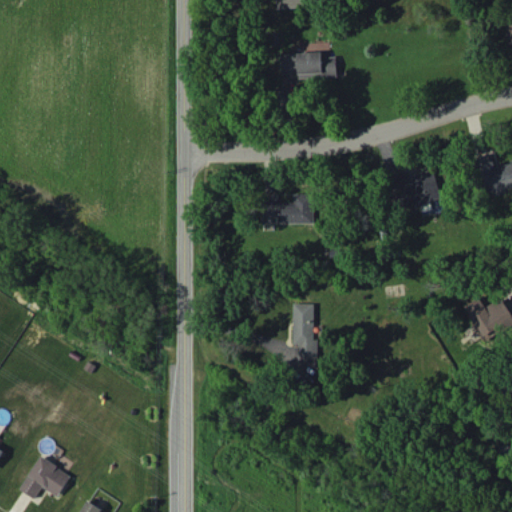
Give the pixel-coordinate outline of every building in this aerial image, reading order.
[(282,53),(283,75),(337,73),(337,56),(323,56),(322,51),(282,53)] [(511,162),(496,166),(493,154),(477,158),(486,197),(511,190),(511,162)] [(435,168),(410,175),(408,169),(389,174),(399,210),(443,198),(435,168)] [(315,222),(314,193),(294,193),(294,201),(279,201),(279,193),(262,194),(262,223),(315,222)] [(465,306),(486,339),(511,322),(511,311),(503,296),(490,304),(485,295),(465,306)] [(293,344),(299,344),(298,357),(317,357),(318,338),(314,338),(315,303),(294,303),(293,344)] [(35,498),(42,486),(58,496),(71,474),(40,455),(20,488),(35,498)] [(108,511),(84,500),(78,511),(108,511)]
